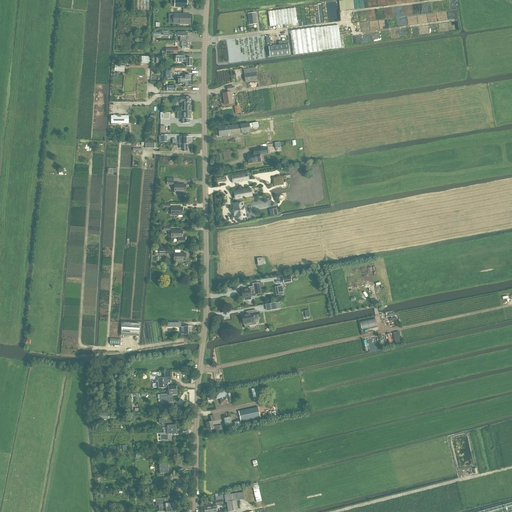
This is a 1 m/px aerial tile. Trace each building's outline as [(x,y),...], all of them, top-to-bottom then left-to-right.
[(135,0),(136,10),(149,11),(149,0),(135,0)] [(340,11),(354,9),(352,0),(348,0),(339,1),(340,11)] [(282,25),(285,25),(297,23),(295,8),(268,12),(270,27),(276,26),(276,29),(282,28),(282,25)] [(248,14),(249,25),(257,24),(255,13),(248,14)] [(190,24),(190,15),(173,14),(173,24),(190,24)] [(290,31),(293,55),(322,51),(322,50),(341,48),(338,25),(290,31)] [(175,42),(178,42),(190,42),(190,38),(187,38),(187,37),(187,33),(177,33),(177,36),(175,36),(175,42)] [(268,47),(270,58),(290,55),(289,44),(268,47)] [(185,55),(176,55),(176,62),(186,62),(186,66),(192,66),(192,59),(185,59),(185,55)] [(245,83),(257,81),(255,68),(243,69),(245,83)] [(225,105),(233,104),(231,92),(223,94),(225,105)] [(183,98),(179,98),(179,103),(184,103),(184,105),(183,105),(183,106),(181,106),(181,111),(183,111),(183,112),(191,113),(191,105),(189,105),(189,103),(191,103),(191,97),(183,97),(183,98)] [(183,113),(180,113),(180,116),(183,116),(183,118),(183,119),(182,119),(182,124),(189,123),(189,119),(191,119),(191,113),(183,112),(183,113)] [(129,115),(111,115),(111,124),(129,124),(129,115)] [(219,137),(244,133),(250,133),(249,124),(218,128),(219,137)] [(249,162),(261,160),(260,155),(268,154),(267,147),(253,149),(254,156),(248,157),(249,162)] [(247,173),(231,176),(232,183),(248,180),(247,173)] [(280,176),(277,176),(277,177),(273,178),(274,186),(284,185),(283,180),(287,179),(286,176),(282,177),(282,176),(280,177),(280,176)] [(174,185),(174,192),(179,192),(179,195),(186,195),(186,185),(174,185)] [(234,208),(233,208),(234,216),(235,216),(236,219),(238,219),(238,223),(244,222),(244,218),(245,218),(245,214),(246,214),(245,206),(243,206),(242,202),(254,200),(253,197),(250,197),(250,196),(251,196),(250,189),(249,189),(249,188),(235,191),(235,192),(234,192),(235,200),(237,200),(237,204),(233,205),(234,208)] [(171,234),(168,234),(168,237),(171,237),(171,238),(178,238),(178,242),(185,242),(185,236),(182,236),(182,230),(171,231),(171,234)] [(252,288),(241,290),(243,298),(244,298),(244,301),(251,300),(250,294),(255,294),(261,293),(259,285),(259,283),(252,284),(253,287),(252,287),(252,288)] [(245,326),(254,325),(253,321),(259,320),(258,318),(259,317),(259,312),(257,313),(256,310),(249,312),(249,314),(242,315),(243,324),(244,324),(245,326)] [(139,337),(140,324),(122,323),(121,336),(139,337)] [(399,332),(393,333),(395,345),(401,343),(399,332)] [(165,378),(158,378),(158,388),(162,388),(168,388),(168,391),(177,390),(177,386),(172,386),(172,380),(166,380),(165,378)] [(168,394),(160,394),(160,399),(160,403),(163,403),(172,402),(172,395),(177,395),(177,390),(168,391),(168,394)] [(229,404),(227,397),(228,397),(226,391),(215,393),(217,399),(219,399),(221,405),(229,404)] [(240,421),(260,417),(258,407),(238,412),(240,421)] [(165,419),(159,419),(159,424),(162,423),(162,430),(163,430),(176,429),(176,425),(172,425),(172,417),(165,417),(165,419)] [(213,427),(212,422),(206,423),(207,430),(214,429),(214,428),(215,428),(216,432),(222,430),(221,425),(213,427)] [(163,433),(160,433),(161,441),(171,441),(171,434),(177,434),(176,429),(163,430),(163,433)] [(162,465),(162,463),(157,463),(158,466),(159,466),(160,472),(158,472),(158,475),(163,475),(163,474),(169,473),(168,464),(162,465)] [(256,500),(261,498),(258,485),(252,486),(256,500)] [(228,511),(238,511),(236,501),(245,500),(244,492),(224,495),(225,503),(226,502),(227,511),(228,511)] [(169,498),(155,499),(156,506),(159,505),(165,505),(165,508),(174,508),(174,503),(169,503),(169,498)] [(511,511),(511,503),(480,511),(511,511)]
